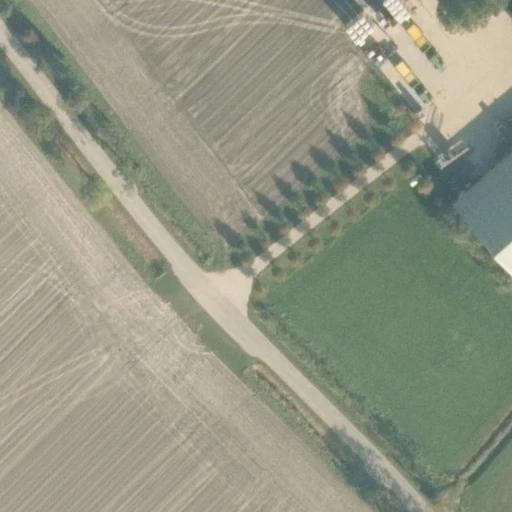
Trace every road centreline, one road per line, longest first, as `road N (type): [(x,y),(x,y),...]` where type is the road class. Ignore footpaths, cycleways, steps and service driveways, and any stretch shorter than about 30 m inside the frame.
road 1 (tertiary): [(422,511),(184,266),(0,34)]
road 2 (track): [(213,297),(492,79),(420,0)]
